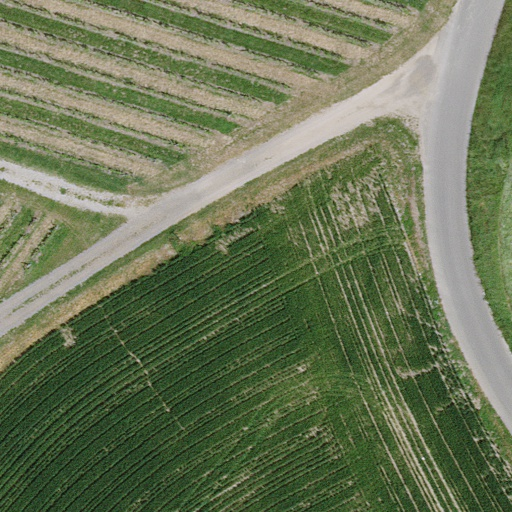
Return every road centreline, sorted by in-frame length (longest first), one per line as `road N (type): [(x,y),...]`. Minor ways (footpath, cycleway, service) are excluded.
road 1 (unclassified): [(511,390),(468,302),(458,257),(455,139),(475,46)]
road 2 (track): [(475,46),(384,102),(178,203)]
road 3 (track): [(178,203),(0,321)]
road 4 (track): [(0,167),(107,201),(178,203)]
